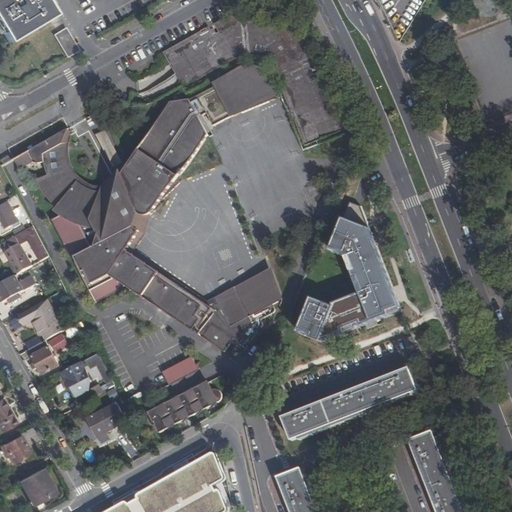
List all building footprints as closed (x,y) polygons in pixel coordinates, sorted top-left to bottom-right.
[(0,0),(0,31),(7,43),(52,15),(43,0),(0,0)] [(67,27),(54,34),(67,58),(80,51),(67,27)] [(213,28),(165,49),(180,82),(235,57),(228,43),(221,46),(213,28)] [(244,352),(259,331),(260,331),(261,330),(262,329),(262,328),(263,327),(263,325),(263,324),(263,323),(262,322),(261,320),(275,313),(275,312),(275,311),(275,310),(275,309),(275,308),(274,307),(273,306),(279,303),(267,271),(205,304),(128,252),(209,136),(199,119),(206,115),(213,128),(231,118),(232,119),(279,99),(270,79),(269,77),(268,76),(266,74),(264,72),(262,70),(259,69),(256,68),(252,67),(248,67),(243,68),(239,70),(214,85),(215,88),(190,101),(172,104),(116,187),(111,188),(107,188),(100,188),(95,187),(88,185),(84,182),(80,179),(76,174),(72,167),(69,160),(68,154),(69,148),(70,143),(71,137),(68,131),(14,161),(20,174),(28,169),(27,167),(33,164),(38,166),(44,164),(44,165),(44,167),(45,169),(45,170),(46,172),(47,174),(48,176),(37,181),(38,185),(41,190),(43,194),(47,199),(53,205),(57,208),(54,212),(60,217),(52,222),(72,260),(73,260),(96,303),(126,288),(224,353),(231,344),(244,352)] [(105,131),(96,136),(112,169),(122,164),(105,131)] [(7,207),(5,204),(0,206),(0,218),(0,219),(6,229),(18,222),(18,220),(12,209),(9,205),(7,207)] [(18,206),(12,209),(18,220),(24,217),(18,206)] [(320,282),(299,337),(322,345),(402,313),(360,209),(343,223),(333,251),(341,255),(340,257),(342,257),(344,257),(347,265),(345,266),(347,271),(350,270),(353,278),(332,287),(320,282)] [(29,241),(40,262),(49,258),(33,227),(26,231),(15,237),(3,244),(8,251),(6,253),(18,275),(32,267),(20,245),(29,241)] [(13,233),(15,237),(26,231),(24,227),(13,233)] [(22,279),(32,274),(30,269),(20,274),(22,279)] [(35,275),(19,284),(15,276),(0,284),(0,298),(3,303),(39,283),(35,275)] [(64,331),(46,300),(20,314),(26,325),(33,321),(42,336),(42,335),(46,341),(64,331)] [(73,318),(76,324),(82,321),(79,315),(73,318)] [(78,331),(85,327),(82,321),(76,324),(75,325),(78,331)] [(69,336),(78,331),(75,325),(66,330),(69,336)] [(32,356),(49,347),(46,341),(27,351),(30,357),(32,356)] [(32,356),(43,375),(60,366),(49,347),(32,356)] [(101,373),(109,388),(115,385),(105,367),(98,353),(85,360),(90,369),(97,365),(101,373)] [(163,373),(170,386),(198,371),(192,358),(163,373)] [(90,390),(77,365),(64,372),(68,379),(67,379),(77,397),(90,390)] [(284,420),(293,443),(419,393),(411,370),(284,420)] [(208,383),(149,414),(159,433),(218,402),(208,383)] [(12,418),(14,417),(3,397),(1,398),(12,418)] [(0,431),(0,432),(17,422),(14,417),(12,418),(1,398),(0,398),(0,431)] [(126,423),(116,405),(89,419),(99,437),(126,423)] [(24,445),(37,438),(32,429),(2,446),(12,464),(29,454),(24,445)] [(462,511),(433,434),(410,443),(437,511),(462,511)] [(231,511),(219,484),(228,479),(214,451),(106,511),(231,511)] [(53,494),(40,470),(20,481),(33,505),(53,494)] [(317,511),(301,472),(280,480),(291,511),(317,511)]
